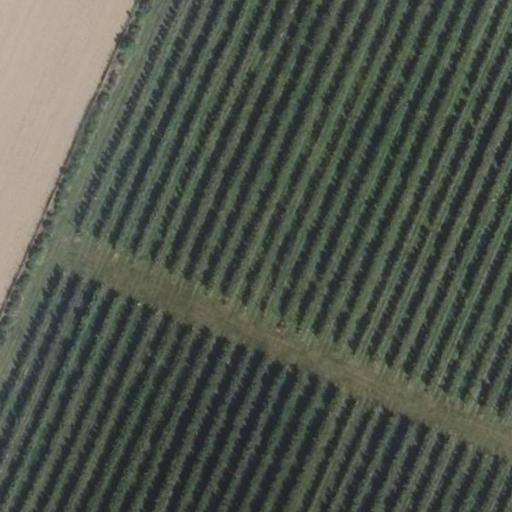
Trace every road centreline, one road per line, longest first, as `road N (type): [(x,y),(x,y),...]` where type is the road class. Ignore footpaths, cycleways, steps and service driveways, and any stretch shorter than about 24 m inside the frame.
road 1 (track): [(511,437),(56,232)]
road 2 (track): [(157,0),(0,364)]
